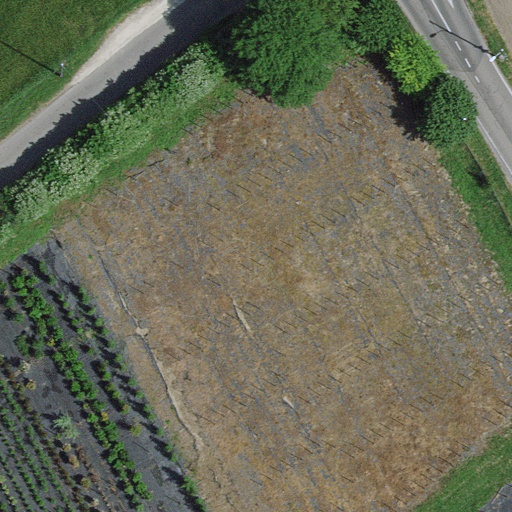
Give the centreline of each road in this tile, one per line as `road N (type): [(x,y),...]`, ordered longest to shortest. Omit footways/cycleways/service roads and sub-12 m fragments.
road 1 (unclassified): [(215,0),(0,170)]
road 2 (tertiary): [(435,0),(511,132)]
